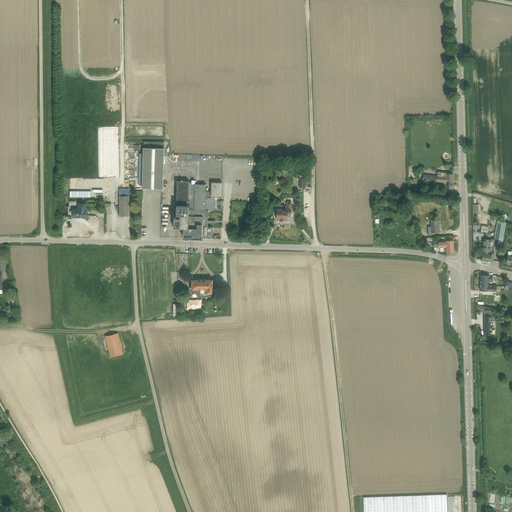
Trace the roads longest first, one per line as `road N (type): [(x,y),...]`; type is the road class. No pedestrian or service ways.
road 1 (tertiary): [(465,264),(400,250),(132,242)]
road 2 (unclassified): [(189,511),(137,320),(132,242)]
road 3 (track): [(352,511),(324,248)]
road 4 (tertiary): [(465,264),(457,0)]
road 5 (track): [(307,0),(317,248)]
road 6 (tertiary): [(472,511),(465,264)]
road 7 (track): [(40,0),(43,239)]
road 8 (track): [(112,203),(122,184),(122,66)]
road 9 (tertiary): [(132,242),(0,239)]
